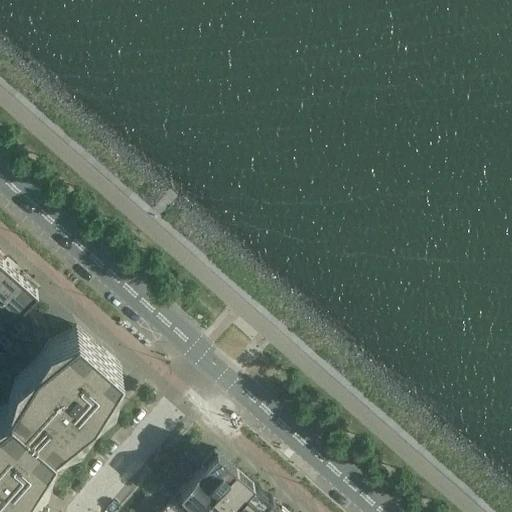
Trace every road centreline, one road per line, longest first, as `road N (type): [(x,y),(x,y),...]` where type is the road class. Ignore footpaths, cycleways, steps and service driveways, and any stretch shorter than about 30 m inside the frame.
road 1 (tertiary): [(212,363),(0,177)]
road 2 (tertiary): [(380,511),(212,363)]
road 3 (residential): [(212,363),(81,511)]
